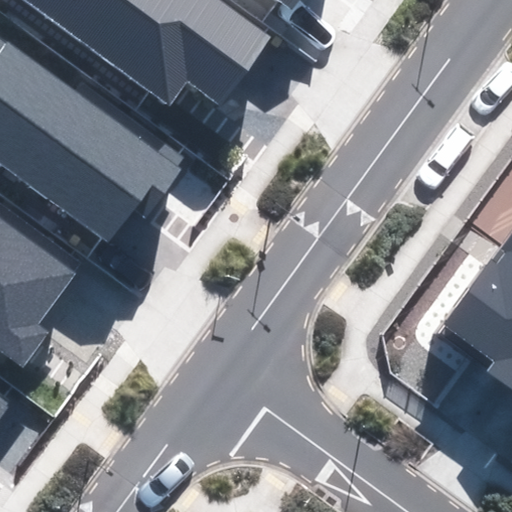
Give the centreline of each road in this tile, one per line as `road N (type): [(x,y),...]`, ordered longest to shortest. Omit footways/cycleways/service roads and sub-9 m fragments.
road 1 (residential): [(495,0),(220,375)]
road 2 (residential): [(408,511),(220,375)]
road 3 (residential): [(220,375),(117,511)]
